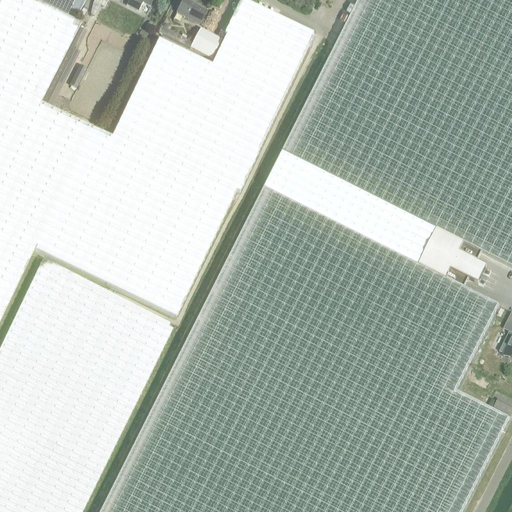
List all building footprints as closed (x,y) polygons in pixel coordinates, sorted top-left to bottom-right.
[(158,41),(111,139),(40,105),(80,26),(66,18),(30,0),(0,0),(0,321),(33,252),(175,319),(235,193),(238,194),(314,36),(242,1),(211,67),(158,41)] [(30,0),(66,18),(75,0),(30,0)] [(100,0),(94,0),(93,3),(104,9),(106,3),(100,0)] [(138,12),(144,0),(100,0),(106,3),(107,0),(129,0),(126,6),(138,12)] [(511,269),(511,0),(360,0),(102,511),(462,511),(508,420),(455,393),(498,307),(463,290),(468,281),(478,285),(486,268),(477,263),(481,254),(511,269)] [(183,0),(176,14),(198,26),(206,11),(184,0),(183,0)] [(79,30),(70,49),(77,52),(87,34),(79,30)] [(200,30),(192,44),(189,49),(211,61),(221,41),(200,30)] [(142,44),(147,35),(141,31),(139,35),(141,37),(138,42),(142,44)] [(77,52),(70,49),(42,104),(58,112),(64,101),(53,96),(62,79),(65,80),(79,53),(77,52)] [(79,67),(69,87),(76,91),(86,71),(79,67)] [(82,511),(173,328),(42,262),(2,344),(0,348),(0,511),(82,511)] [(508,319),(510,311),(498,308),(496,315),(508,319)] [(511,334),(509,333),(499,353),(503,355),(503,357),(511,361),(511,334)] [(511,412),(511,411),(496,403),(493,409),(510,417),(511,412)]
